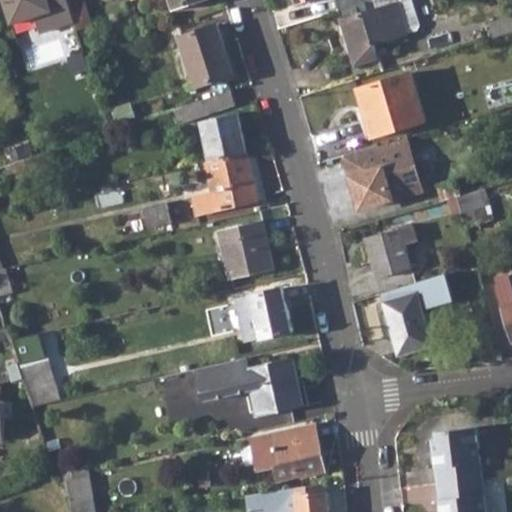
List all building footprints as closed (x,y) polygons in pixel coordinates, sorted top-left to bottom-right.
[(52,0),(0,0),(7,21),(54,6),(52,0)] [(202,0),(172,0),(175,9),(202,0)] [(297,0),(298,3),(307,0),(335,0),(338,9),(366,0),(297,0)] [(366,0),(338,9),(356,65),(379,57),(375,43),(421,29),(424,24),(415,0),(366,0)] [(511,12),(487,21),(492,37),(511,31),(511,12)] [(218,24),(181,37),(198,87),(230,77),(220,50),(226,48),(218,24)] [(411,72),(359,88),(373,134),(425,118),(411,72)] [(232,89),(175,108),(180,122),(236,102),(232,89)] [(201,120),(210,160),(248,151),(239,111),(201,120)] [(210,160),(205,160),(212,190),(194,195),(199,214),(259,199),(248,151),(210,160)] [(35,156),(0,167),(0,178),(10,176),(11,179),(50,165),(46,152),(35,156)] [(398,154),(343,170),(356,215),(411,198),(398,154)] [(461,193),(457,194),(466,225),(494,216),(484,186),(461,193)] [(142,208),(134,209),(139,228),(171,221),(166,200),(142,205),(142,208)] [(263,219),(220,229),(231,278),(274,267),(263,219)] [(413,222),(364,237),(377,277),(413,266),(407,243),(418,240),(413,222)] [(54,225),(24,233),(30,256),(60,249),(54,225)] [(24,233),(0,238),(0,254),(3,263),(30,256),(24,233)] [(5,268),(0,270),(0,291),(12,287),(5,268)] [(511,285),(510,279),(496,284),(511,338),(511,285)] [(284,285),(235,296),(245,340),(293,328),(284,285)] [(417,290),(383,301),(398,353),(433,344),(417,290)] [(41,330),(11,337),(25,375),(34,403),(61,397),(41,330)] [(304,404),(293,356),(250,366),(247,355),(197,367),(204,399),(253,387),(259,414),(304,404)] [(6,365),(10,380),(20,377),(15,362),(6,365)] [(316,422),(253,437),(260,466),(275,463),(279,480),(302,474),(303,476),(327,470),(316,422)] [(431,439),(436,482),(483,477),(477,425),(435,430),(436,438),(431,439)] [(96,511),(87,464),(55,471),(58,479),(60,480),(63,491),(70,490),(73,511),(96,511)] [(487,511),(483,477),(436,482),(439,511),(487,511)] [(295,485),(246,493),(248,511),(261,511),(279,511),(330,511),(329,490),(325,491),(324,480),(295,485)]
